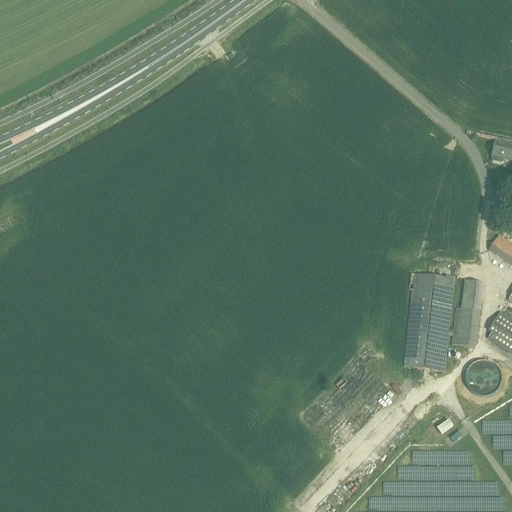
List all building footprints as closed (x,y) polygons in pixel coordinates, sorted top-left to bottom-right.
[(511,146),(494,143),(491,157),(492,157),(492,160),(493,162),(502,164),(504,162),(504,160),(511,161),(511,146)] [(490,228),(501,229),(503,220),(491,219),(490,228)] [(489,251),(511,267),(511,244),(499,236),(489,251)] [(403,368),(444,373),(455,280),(414,274),(403,368)] [(450,347),(476,349),(481,284),(464,282),(461,310),(455,309),(450,347)] [(511,295),(508,302),(511,304),(511,322),(500,315),(492,328),(489,332),(492,334),(488,339),(511,355),(511,295)] [(465,378),(465,380),(465,381),(465,383),(466,384),(466,386),(467,387),(467,389),(468,390),(469,391),(470,393),(472,394),(473,395),(474,395),(476,396),(477,397),(479,397),(480,398),(482,398),(483,398),(485,398),(486,398),(488,397),(489,397),(491,396),(492,395),(494,395),(495,394),(496,393),(497,391),(498,390),(499,389),(500,387),(500,386),(501,384),(501,383),(501,381),(501,380),(501,378),(501,376),(501,375),(500,373),(500,372),(499,371),(498,369),(497,368),(496,367),(495,366),(494,365),(492,364),(491,363),(490,363),(488,362),(486,362),(485,361),(483,361),(482,361),(480,362),(479,362),(477,363),(476,363),(474,364),(473,365),(472,366),(470,367),(469,368),(468,369),(467,371),(467,372),(466,373),(466,375),(465,376),(465,378)] [(449,421),(437,429),(441,435),(453,427),(449,421)]
